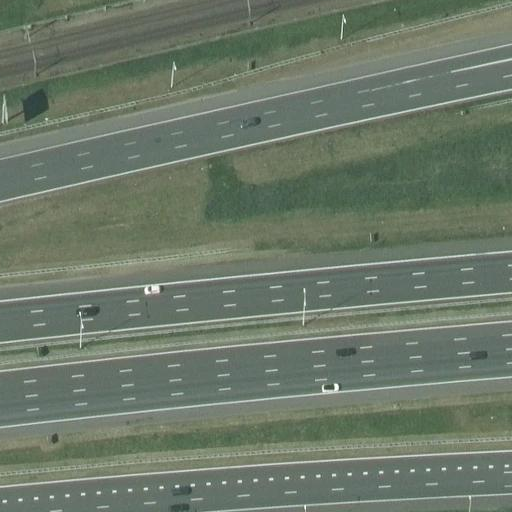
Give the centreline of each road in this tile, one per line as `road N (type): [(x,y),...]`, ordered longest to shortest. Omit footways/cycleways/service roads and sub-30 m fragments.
road 1 (motorway): [(0,405),(511,349)]
road 2 (motorway): [(511,255),(0,310)]
road 3 (motorway): [(0,511),(511,476)]
road 4 (motorway): [(449,82),(0,183)]
